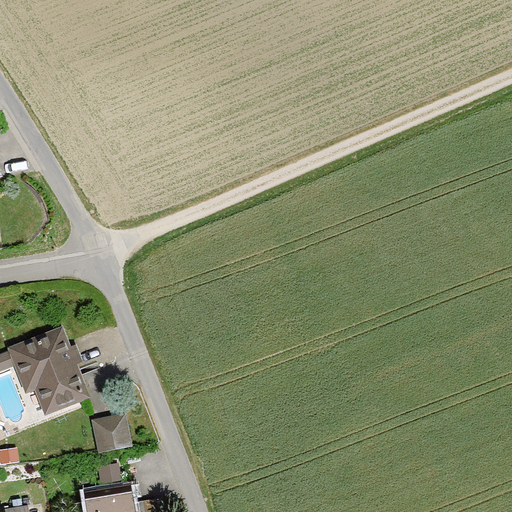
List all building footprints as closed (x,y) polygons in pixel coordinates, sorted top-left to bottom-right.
[(46,412),(88,395),(61,327),(8,348),(25,390),(35,386),(46,412)] [(125,414),(94,420),(99,454),(131,448),(125,414)] [(100,462),(103,479),(124,476),(121,460),(100,462)] [(129,486),(86,493),(88,511),(133,511),(132,503),(129,486)] [(157,511),(156,499),(132,503),(133,511),(157,511)]
